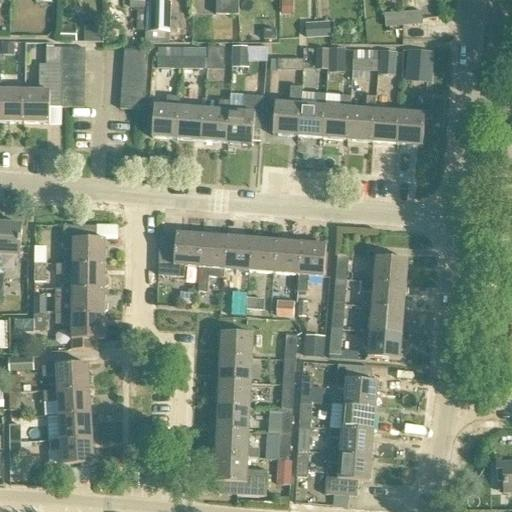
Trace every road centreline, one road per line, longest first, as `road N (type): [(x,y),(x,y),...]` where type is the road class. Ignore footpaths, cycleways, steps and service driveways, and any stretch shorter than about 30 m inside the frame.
road 1 (residential): [(181,511),(185,369),(174,349),(139,332),(145,196)]
road 2 (residential): [(145,196),(461,223)]
road 3 (unclassified): [(461,223),(473,0)]
road 4 (unclassified): [(443,410),(461,223)]
road 5 (unclassified): [(0,503),(147,511)]
road 6 (residential): [(0,187),(145,196)]
